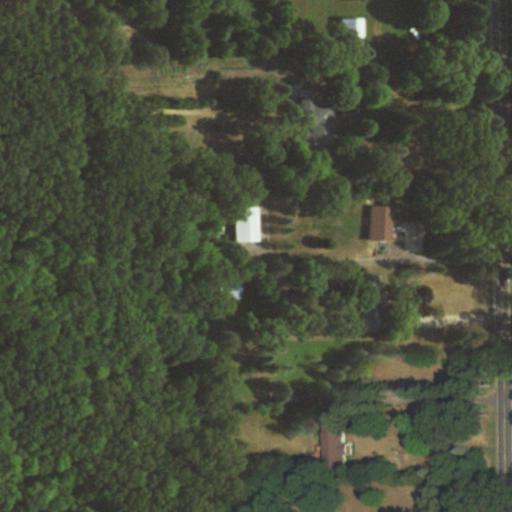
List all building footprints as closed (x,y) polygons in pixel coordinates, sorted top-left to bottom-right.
[(362,19),(339,19),(339,49),(362,49),(362,19)] [(330,104),(312,105),(312,100),(298,100),(299,153),(331,152),(330,104)] [(234,209),(234,243),(258,243),(258,209),(234,209)] [(367,241),(389,242),(390,209),(368,209),(367,241)] [(358,334),(380,334),(380,277),(358,277),(358,334)] [(328,471),(351,470),(350,412),(328,412),(328,471)]
